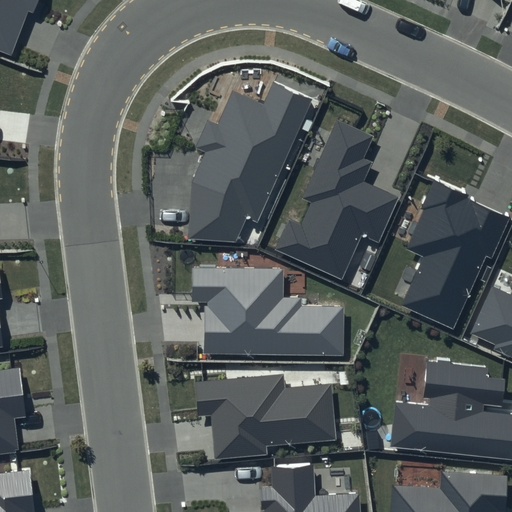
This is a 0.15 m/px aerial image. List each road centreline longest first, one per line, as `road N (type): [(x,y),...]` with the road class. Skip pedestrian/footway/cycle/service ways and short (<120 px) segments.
road 1 (residential): [(125,511),(84,159),(98,98),(133,51),(196,6),(239,0)]
road 2 (residential): [(260,0),(302,7),(511,105)]
